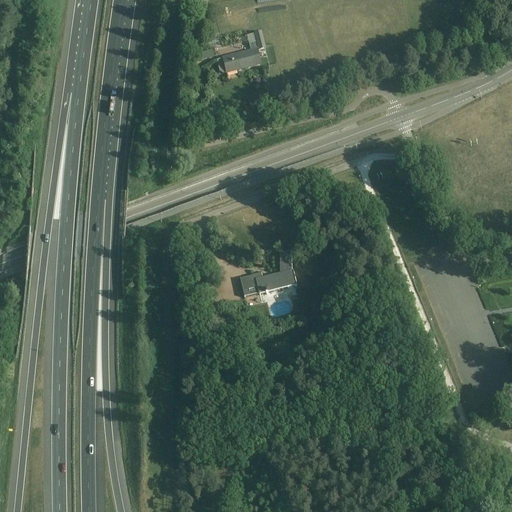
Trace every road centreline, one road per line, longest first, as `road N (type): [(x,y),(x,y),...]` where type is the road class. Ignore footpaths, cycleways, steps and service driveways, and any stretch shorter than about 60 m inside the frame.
road 1 (tertiary): [(0,263),(511,75)]
road 2 (motorway): [(78,94),(59,148),(15,511)]
road 3 (motorway): [(78,94),(58,340),(60,511)]
road 4 (motorway): [(119,511),(105,424),(98,196)]
road 5 (motorway): [(88,511),(98,196)]
road 6 (motorway): [(98,196),(121,0)]
